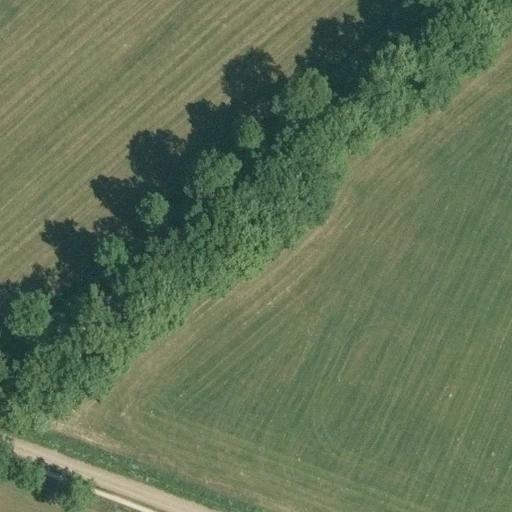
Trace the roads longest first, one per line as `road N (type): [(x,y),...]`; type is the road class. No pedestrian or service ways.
road 1 (unclassified): [(0,398),(461,0)]
road 2 (track): [(163,511),(0,449)]
